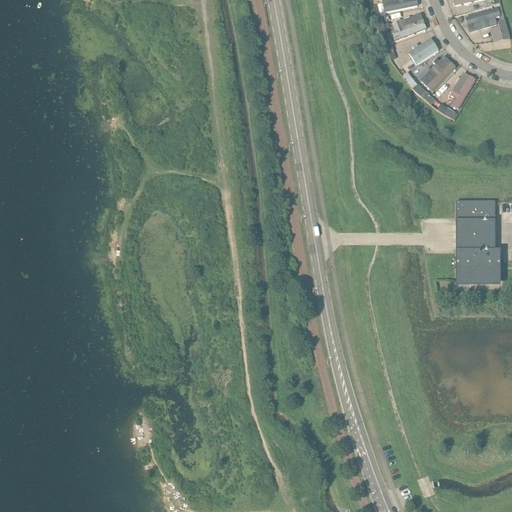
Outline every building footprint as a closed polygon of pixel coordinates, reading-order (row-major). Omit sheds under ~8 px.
[(384,13),(417,7),(416,0),(381,0),(383,7),(384,13)] [(380,18),(377,6),(371,8),(373,19),(380,18)] [(500,17),(497,10),(465,19),(469,34),(497,26),(495,19),(500,17)] [(420,15),(388,25),(393,42),(426,31),(420,15)] [(510,42),(510,41),(509,34),(507,29),(505,22),(498,23),(501,36),(502,35),(504,42),(510,42)] [(384,27),(377,29),(382,43),(389,41),(384,27)] [(408,52),(415,64),(437,51),(430,39),(408,52)] [(389,41),(382,43),(385,49),(391,46),(389,41)] [(391,46),(385,49),(387,55),(393,52),(391,46)] [(431,92),(455,68),(443,57),(419,81),(431,92)] [(413,90),(417,86),(407,74),(403,78),(413,90)] [(452,89),(449,95),(455,98),(450,106),(457,110),(476,81),(468,77),(458,93),(452,89)] [(421,99),(425,103),(430,98),(426,94),(421,99)] [(430,98),(425,103),(430,107),(434,102),(430,98)] [(437,112),(444,117),(454,122),(458,116),(441,106),(437,112)] [(456,282),(469,282),(501,282),(501,252),(496,252),(495,203),(456,203),(456,282)]
